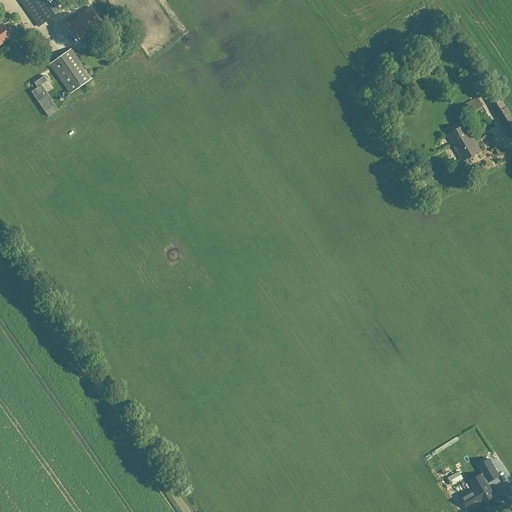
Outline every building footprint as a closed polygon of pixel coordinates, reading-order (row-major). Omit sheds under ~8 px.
[(18,0),(38,27),(76,0),(18,0)] [(85,12),(65,26),(69,32),(70,31),(73,36),(72,37),(76,43),(91,32),(92,32),(91,31),(98,26),(87,11),(85,12)] [(0,45),(10,38),(2,26),(0,26),(0,45)] [(91,79),(71,50),(50,65),(70,94),(91,79)] [(511,118),(506,108),(495,114),(508,136),(511,133),(511,118)] [(480,153),(480,152),(465,125),(446,135),(462,163),(462,162),(480,152),(480,153)] [(488,460),(478,466),(488,484),(498,478),(488,460)] [(462,479),(458,472),(447,478),(451,485),(462,479)] [(494,498),(485,482),(481,475),(474,479),(477,486),(473,488),(474,490),(459,499),(467,511),(481,502),(482,504),(494,498)] [(492,489),(504,496),(509,487),(496,481),(492,489)]
